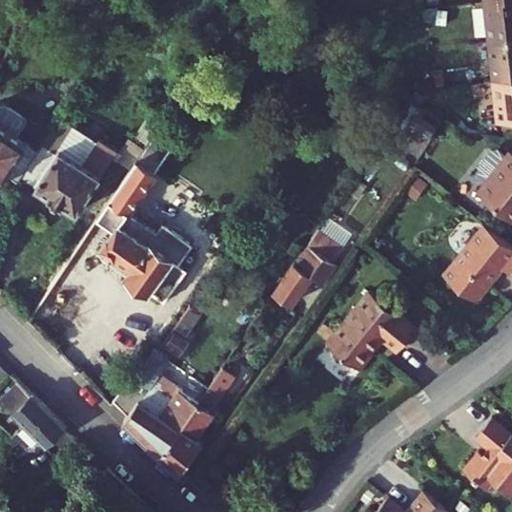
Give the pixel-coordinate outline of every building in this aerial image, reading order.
[(511,0),(490,0),(485,1),(489,41),(511,38),(511,0)] [(237,34),(227,28),(214,47),(224,55),(237,34)] [(511,38),(489,41),(494,80),(511,77),(511,38)] [(500,124),(511,121),(511,77),(494,80),(500,124)] [(0,181),(6,172),(19,181),(37,154),(18,140),(29,121),(28,116),(7,101),(0,105),(0,181)] [(156,108),(133,140),(146,148),(151,140),(167,117),(156,108)] [(62,147),(37,185),(79,213),(113,159),(118,160),(123,154),(101,138),(88,157),(84,154),(79,159),(62,147)] [(146,148),(139,159),(151,166),(164,148),(151,140),(146,148)] [(493,180),(484,191),(511,215),(511,157),(506,152),(498,153),(486,167),(487,175),(493,180)] [(151,166),(139,159),(100,217),(113,227),(100,246),(129,268),(124,277),(151,294),(154,291),(166,301),(188,268),(149,239),(147,240),(123,223),(132,211),(126,208),(152,167),(151,166)] [(320,227),(277,290),(296,303),(316,276),(313,274),(316,269),(325,276),(336,260),(346,245),(320,227)] [(511,243),(492,227),(488,233),(484,230),(448,273),(478,298),(504,267),(511,273),(511,243)] [(340,263),(336,260),(325,276),(316,269),(313,274),(316,276),(326,283),(340,263)] [(416,328),(367,291),(327,345),(360,369),(377,346),(374,344),(380,336),(399,350),(416,328)] [(134,376),(150,387),(160,373),(202,313),(191,306),(158,350),(155,347),(134,376)] [(233,353),(223,367),(230,372),(239,358),(233,353)] [(223,367),(207,391),(162,455),(180,473),(204,442),(198,438),(216,413),(213,410),(236,376),(230,372),(223,367)] [(150,387),(127,419),(162,455),(207,391),(203,390),(196,399),(160,373),(150,387)] [(15,414),(47,445),(67,425),(22,381),(4,399),(0,394),(0,412),(8,421),(15,414)] [(511,429),(497,417),(480,439),(491,449),(486,456),(481,452),(465,471),(489,490),(497,481),(510,492),(511,489),(511,429)] [(397,507),(384,496),(370,511),(443,511),(447,508),(424,489),(405,511),(399,511),(395,509),(397,507)]
